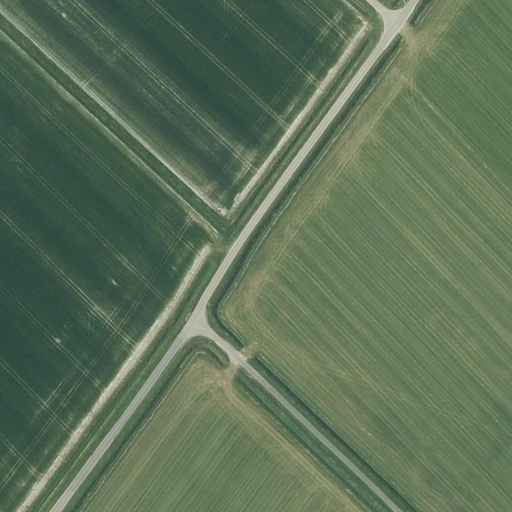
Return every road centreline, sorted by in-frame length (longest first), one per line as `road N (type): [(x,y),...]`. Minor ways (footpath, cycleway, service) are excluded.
road 1 (unclassified): [(193,319),(413,0)]
road 2 (unclassified): [(396,511),(193,319)]
road 3 (unclassified): [(193,319),(55,511)]
